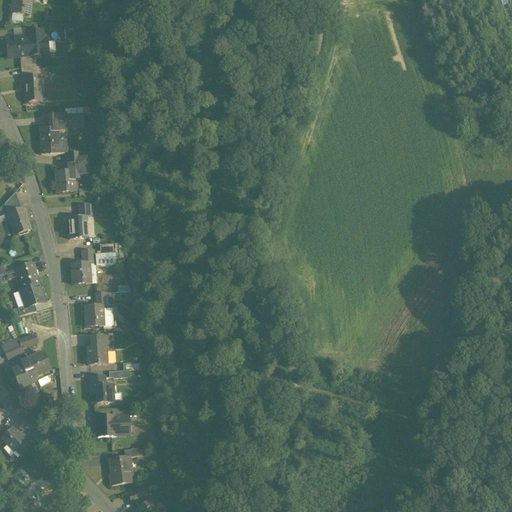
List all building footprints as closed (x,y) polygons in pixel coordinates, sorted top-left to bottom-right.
[(13,0),(12,16),(29,18),(31,0),(13,0)] [(500,90),(470,0),(421,0),(456,105),(500,90)] [(511,86),(511,58),(492,0),(472,0),(502,89),(511,86)] [(511,24),(504,0),(494,0),(511,53),(511,24)] [(68,32),(60,33),(61,40),(68,40),(68,32)] [(26,39),(5,41),(7,61),(19,60),(20,71),(36,70),(35,59),(48,58),(47,41),(43,41),(43,34),(26,35),(26,39)] [(36,70),(20,71),(21,78),(40,77),(39,70),(36,70)] [(77,80),(86,79),(85,71),(76,71),(77,80)] [(40,83),(33,84),(32,79),(21,80),(22,87),(24,87),(25,105),(41,104),(40,83)] [(65,117),(50,119),(51,130),(57,130),(57,131),(83,128),(82,116),(65,117)] [(51,130),(40,131),(41,150),(41,157),(64,155),(63,144),(58,144),(57,131),(57,130),(51,130)] [(76,155),(65,155),(67,173),(73,172),(73,173),(77,173),(78,173),(77,161),(76,155)] [(86,160),(77,161),(78,173),(77,173),(77,177),(87,176),(86,160)] [(67,173),(55,174),(57,195),(74,193),(73,173),(73,172),(67,173)] [(14,196),(3,208),(7,217),(20,212),(14,196)] [(90,206),(79,207),(79,219),(85,218),(86,219),(91,219),(90,206)] [(7,217),(5,217),(5,218),(7,217),(14,238),(31,233),(30,232),(24,218),(27,217),(24,210),(20,212),(7,217)] [(79,219),(68,220),(69,241),(87,240),(86,219),(85,218),(79,219)] [(120,246),(99,247),(100,256),(113,255),(113,266),(124,263),(120,246)] [(94,265),(93,252),(82,253),(83,265),(89,264),(89,265),(94,265)] [(83,265),(71,266),(73,286),(90,285),(89,265),(89,264),(83,265)] [(33,266),(14,273),(16,273),(23,293),(23,294),(38,288),(39,288),(39,287),(38,288),(33,273),(35,272),(33,266)] [(130,281),(124,282),(125,286),(117,287),(118,294),(132,292),(130,281)] [(38,288),(23,294),(23,293),(20,294),(25,309),(26,310),(34,307),(44,304),(38,288)] [(106,295),(95,295),(96,307),(102,307),(102,308),(107,307),(106,295)] [(34,307),(26,310),(25,309),(17,312),(19,320),(36,314),(34,307)] [(96,307),(84,308),(86,329),(103,328),(102,310),(102,308),(102,307),(96,307)] [(110,310),(102,310),(103,328),(111,327),(110,310)] [(34,336),(17,343),(19,347),(23,355),(21,351),(38,343),(34,336)] [(110,338),(91,339),(91,349),(87,349),(88,367),(106,366),(106,365),(105,354),(105,349),(111,349),(110,338)] [(19,347),(3,355),(7,362),(23,355),(19,347)] [(42,354),(26,362),(36,384),(52,376),(42,354)] [(112,354),(105,354),(106,365),(113,364),(113,359),(114,357),(114,355),(112,354)] [(26,362),(20,364),(22,369),(12,373),(20,391),(21,393),(24,394),(29,392),(30,389),(29,387),(36,384),(26,362)] [(140,364),(123,365),(123,373),(129,372),(140,372),(140,365),(140,364)] [(123,373),(108,373),(109,380),(112,380),(129,379),(129,372),(123,373)] [(112,387),(104,387),(103,378),(104,378),(89,379),(90,396),(96,396),(97,404),(96,404),(96,405),(113,404),(112,395),(113,395),(113,394),(112,387)] [(135,410),(120,411),(120,418),(136,417),(135,410)] [(114,418),(97,418),(97,439),(115,438),(115,437),(126,437),(125,421),(114,422),(114,418)] [(24,442),(12,430),(1,440),(14,453),(24,442)] [(139,450),(123,452),(124,459),(128,458),(128,459),(140,457),(139,450)] [(124,459),(109,461),(111,476),(109,476),(111,488),(133,484),(131,473),(130,473),(128,459),(128,458),(124,459)] [(138,492),(128,496),(130,504),(141,499),(138,492)] [(150,500),(137,511),(154,511),(152,510),(156,506),(150,500)]
